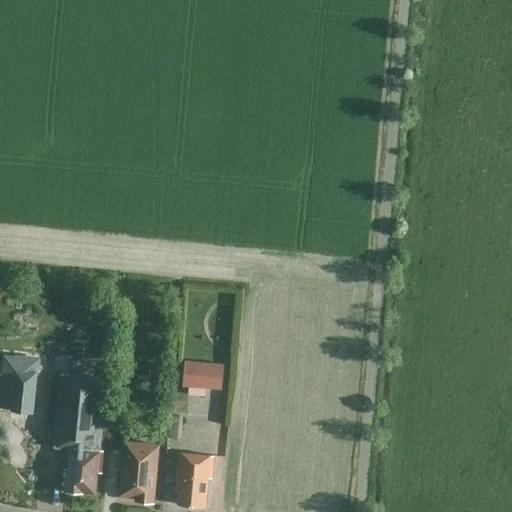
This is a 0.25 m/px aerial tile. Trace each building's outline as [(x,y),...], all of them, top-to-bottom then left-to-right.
[(110,357),(112,336),(102,335),(100,356),(110,357)] [(0,406),(33,410),(37,371),(17,368),(18,355),(4,354),(0,396),(0,406)] [(182,386),(222,389),(224,363),(184,360),(182,386)] [(100,450),(107,378),(67,374),(60,440),(68,447),(66,462),(68,464),(66,490),(68,490),(71,492),(76,493),(80,491),(94,492),(97,468),(101,468),(102,450),(100,450)] [(136,500),(154,502),(158,445),(125,441),(119,495),(136,497),(136,500)] [(214,455),(179,452),(175,491),(179,492),(177,504),(205,507),(208,477),(212,478),(214,455)]
